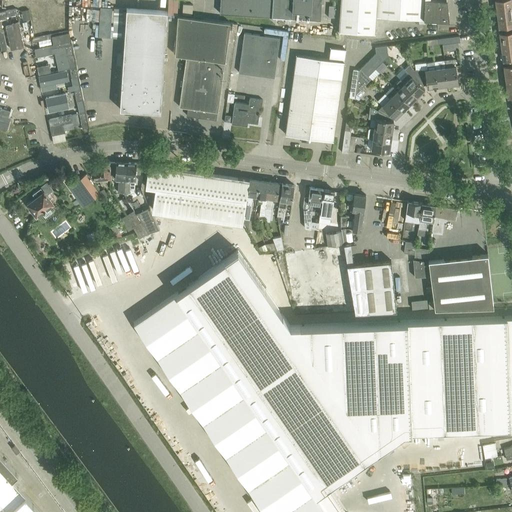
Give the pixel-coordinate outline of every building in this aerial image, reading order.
[(220,0),(219,13),(320,19),(321,0),(220,0)] [(446,0),(340,0),(338,30),(374,32),(375,16),(423,19),(449,21),(446,0)] [(510,0),(493,0),(494,5),(496,5),(496,8),(511,6),(511,1),(510,0)] [(495,12),(496,18),(511,15),(511,6),(496,8),(497,12),(495,12)] [(6,17),(17,14),(16,8),(5,11),(6,17)] [(50,31),(50,19),(36,19),(36,8),(31,8),(31,30),(50,31)] [(167,11),(126,8),(120,109),(140,110),(142,110),(149,110),(149,111),(151,111),(161,111),(167,11)] [(217,111),(218,111),(230,22),(180,15),(175,54),(186,56),(179,106),(187,107),(186,115),(195,116),(196,118),(199,117),(216,119),(217,111)] [(511,15),(496,18),(496,23),(498,23),(499,27),(511,25),(511,15)] [(19,21),(12,23),(14,32),(8,34),(10,42),(16,41),(17,46),(24,44),(19,21)] [(511,30),(499,32),(500,36),(498,36),(499,42),(511,40),(511,30)] [(244,32),(238,72),(274,77),(280,37),(244,32)] [(51,36),(53,45),(64,43),(70,41),(70,40),(68,33),(51,36)] [(459,35),(431,39),(432,44),(442,43),(442,44),(460,41),(459,35)] [(501,47),(502,50),(511,49),(511,40),(499,42),(499,47),(501,47)] [(64,43),(67,56),(73,55),(70,41),(64,43)] [(442,44),(443,50),(459,48),(458,42),(460,41),(442,44)] [(33,49),(35,57),(55,53),(58,69),(69,67),(64,43),(33,49)] [(388,54),(386,45),(375,46),(376,52),(375,53),(382,60),(388,54)] [(296,55),(285,134),(333,140),(333,137),(345,50),(331,48),(330,59),(296,55)] [(511,49),(502,50),(502,54),(500,54),(501,60),(511,58),(511,49)] [(375,53),(368,60),(374,67),(382,60),(375,53)] [(74,59),(73,55),(67,56),(70,68),(76,67),(74,59)] [(447,84),(458,83),(455,59),(444,61),(447,84)] [(367,75),(374,67),(368,60),(360,67),(367,75)] [(444,61),(434,62),(437,86),(447,84),(444,61)] [(425,69),(413,69),(424,84),(426,84),(427,87),(437,86),(434,62),(427,63),(428,69),(425,69)] [(511,63),(502,65),(502,71),(504,71),(505,74),(511,73),(511,63)] [(408,73),(401,80),(417,96),(425,88),(422,86),(424,84),(413,69),(410,64),(405,69),(408,73)] [(371,78),(367,75),(360,67),(359,69),(359,70),(355,97),(356,94),(371,78)] [(40,75),(43,91),(72,86),(69,69),(40,75)] [(353,69),(352,78),(349,97),(355,98),(355,97),(359,70),(353,69)] [(504,84),(506,84),(511,82),(511,73),(505,74),(505,78),(503,78),(504,84)] [(410,103),(417,96),(401,80),(401,79),(393,86),(410,103)] [(386,94),(390,97),(402,110),(410,103),(393,86),(386,94)] [(76,101),(82,99),(80,90),(80,89),(74,90),(76,101)] [(74,102),(72,92),(46,96),(48,113),(59,111),(58,105),(74,102)] [(249,97),(249,103),(234,101),(231,123),(241,125),(242,121),(258,123),(260,105),(262,106),(262,99),(249,97)] [(395,118),(402,110),(390,97),(382,105),(378,110),(391,117),(392,115),(395,118)] [(79,111),(79,113),(85,112),(83,104),(82,99),(76,101),(77,104),(79,111)] [(11,117),(1,114),(4,106),(0,104),(0,127),(7,130),(11,117)] [(376,117),(374,128),(392,130),(393,120),(390,120),(391,117),(378,110),(377,111),(376,117)] [(64,128),(80,125),(77,112),(49,118),(52,135),(65,132),(64,128)] [(345,124),(341,152),(348,153),(348,151),(350,135),(351,129),(350,129),(350,125),(345,124)] [(368,137),(373,138),(391,141),(392,130),(374,128),(369,127),(368,137)] [(389,151),(391,141),(373,138),(371,149),(389,151)] [(116,161),(115,177),(119,177),(118,191),(124,192),(126,162),(116,161)] [(109,162),(97,163),(97,168),(93,168),(94,179),(110,177),(109,162)] [(126,162),(124,192),(130,192),(131,177),(135,178),(136,173),(136,163),(126,162)] [(247,194),(249,178),(238,177),(159,166),(160,165),(148,164),(145,186),(155,188),(152,209),(243,221),(244,217),(247,194)] [(253,195),(257,195),(258,188),(259,189),(261,180),(249,178),(247,194),(244,217),(250,218),(253,195)] [(258,188),(257,195),(258,195),(258,201),(261,201),(260,207),(259,215),(264,216),(270,181),(261,180),(259,189),(258,188)] [(75,181),(69,186),(74,193),(81,188),(75,181)] [(279,182),(270,181),(264,216),(266,220),(270,221),(273,197),(277,198),(279,182)] [(35,213),(36,215),(41,211),(45,217),(52,212),(48,206),(53,202),(47,194),(53,189),(47,182),(32,193),(35,197),(27,203),(32,209),(32,211),(33,213),(35,213)] [(287,184),(282,183),(277,215),(282,216),(282,218),(284,218),(287,200),(292,201),(294,185),(292,184),(292,185),(291,184),(289,184),(288,184),(287,184)] [(304,198),(303,207),(303,209),(307,210),(308,210),(320,212),(321,204),(323,189),(310,187),(309,187),(310,188),(308,197),(305,197),(305,198),(304,198)] [(104,189),(99,191),(105,199),(109,197),(104,189)] [(320,212),(319,221),(330,223),(332,206),(335,190),(331,190),(323,189),(321,204),(320,212)] [(354,193),(351,209),(355,210),(352,229),(361,230),(366,195),(354,193)] [(413,219),(419,219),(421,202),(408,200),(404,227),(412,228),(413,219)] [(419,219),(417,234),(424,235),(426,219),(433,220),(435,205),(435,204),(421,202),(419,219)] [(457,208),(435,205),(433,220),(432,232),(442,233),(444,218),(456,219),(457,208)] [(149,207),(136,213),(149,232),(159,229),(149,207)] [(136,213),(128,218),(134,229),(139,236),(149,232),(136,213)] [(128,218),(123,221),(129,232),(134,229),(128,218)] [(120,220),(110,226),(115,236),(125,230),(120,220)] [(97,231),(86,235),(90,243),(100,239),(97,231)] [(336,238),(327,239),(328,246),(343,243),(342,231),(335,232),(336,238)] [(403,252),(415,254),(417,241),(405,239),(403,252)] [(266,243),(269,250),(277,249),(274,242),(266,243)] [(266,243),(257,247),(260,252),(269,250),(266,243)] [(238,249),(176,293),(315,494),(329,484),(404,432),(511,427),(511,315),(290,325),(238,249)] [(355,312),(369,312),(364,263),(353,264),(352,253),(345,253),(355,312)] [(493,305),(487,253),(428,260),(430,275),(434,308),(493,306),(493,305)] [(79,293),(102,283),(91,258),(67,269),(79,293)] [(430,275),(428,260),(413,258),(415,276),(430,275)] [(364,263),(369,312),(394,310),(389,260),(364,263)] [(327,511),(315,494),(176,293),(132,323),(261,511),(327,511)] [(495,441),(482,444),(484,457),(497,455),(495,441)] [(14,444),(11,447),(16,453),(19,451),(14,444)] [(0,511),(40,511),(12,481),(18,475),(0,455),(0,511)]
